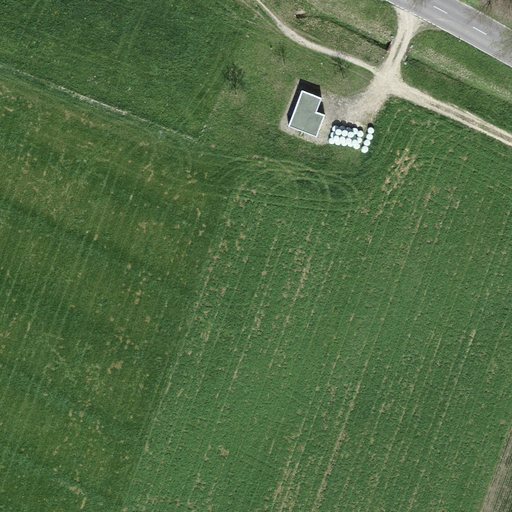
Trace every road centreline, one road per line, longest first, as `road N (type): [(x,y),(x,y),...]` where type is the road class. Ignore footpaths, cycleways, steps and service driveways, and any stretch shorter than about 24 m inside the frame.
road 1 (track): [(258,0),(294,39),(511,141)]
road 2 (track): [(422,1),(387,78),(346,135)]
